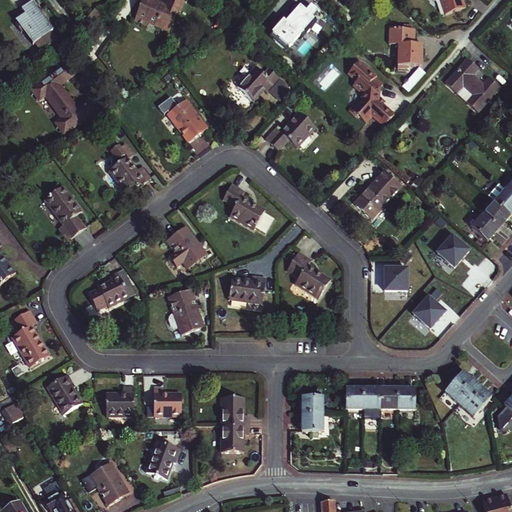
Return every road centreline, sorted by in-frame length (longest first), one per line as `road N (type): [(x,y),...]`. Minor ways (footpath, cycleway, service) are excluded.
road 1 (residential): [(275,362),(97,360),(55,298),(68,274),(229,156),(251,162),(353,257),(359,362)]
road 2 (residential): [(511,278),(439,358),(359,362)]
road 3 (tertiary): [(380,488),(443,491),(511,480)]
road 4 (residential): [(274,486),(275,362)]
